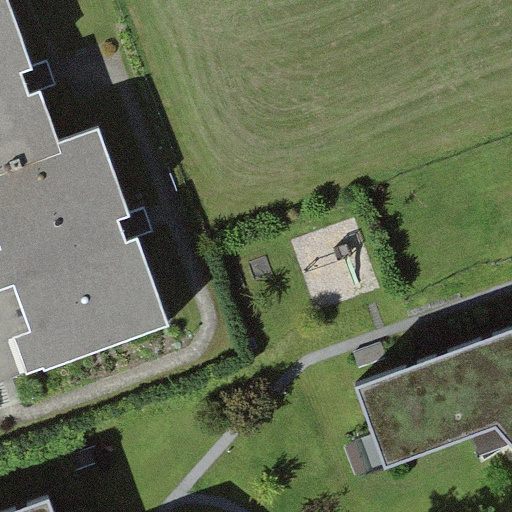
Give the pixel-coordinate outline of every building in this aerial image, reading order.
[(9,0),(0,0),(0,170),(65,147),(62,139),(44,88),(32,93),(22,67),(33,63),(9,0)] [(135,210),(103,124),(62,139),(65,147),(0,171),(0,231),(3,239),(0,239),(0,287),(16,281),(31,322),(14,328),(31,372),(174,319),(141,232),(131,236),(123,214),(135,210)] [(511,208),(464,226),(474,244),(460,251),(480,300),(511,288),(511,208)] [(511,324),(352,383),(381,462),(491,417),(511,442),(511,324)] [(0,509),(0,511),(46,511),(40,494),(0,509)]
